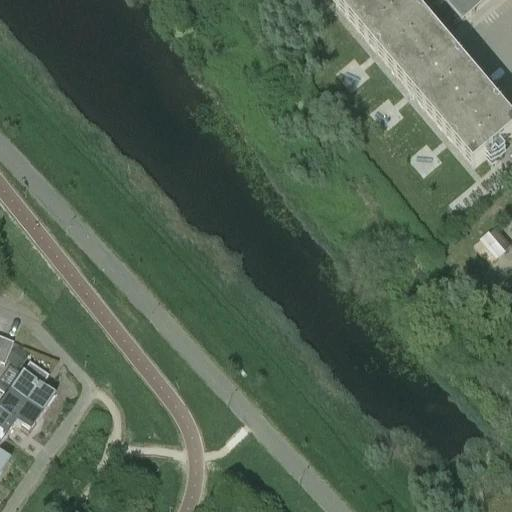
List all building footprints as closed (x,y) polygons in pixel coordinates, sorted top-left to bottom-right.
[(462,25),(491,0),(328,0),(474,172),(511,139),(511,123),(450,51),(423,18),(443,2),(462,25)] [(12,346),(1,342),(0,345),(0,367),(4,369),(12,346)] [(28,358),(16,349),(6,363),(18,372),(28,358)] [(8,395),(41,418),(54,400),(40,390),(48,380),(28,366),(8,395)] [(28,437),(41,418),(8,395),(0,406),(0,437),(5,441),(15,427),(28,437)] [(0,458),(0,447),(5,441),(0,437),(0,477),(9,464),(0,458)]
